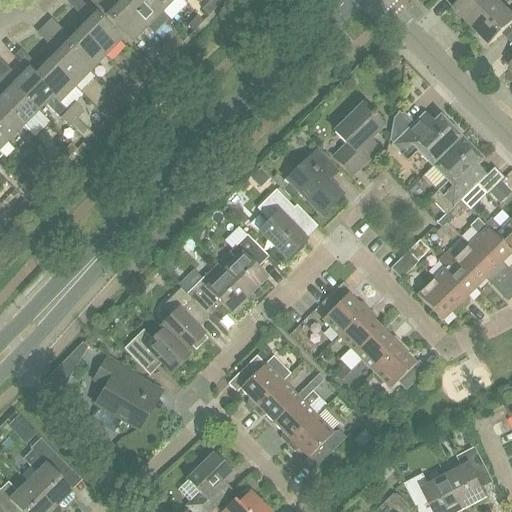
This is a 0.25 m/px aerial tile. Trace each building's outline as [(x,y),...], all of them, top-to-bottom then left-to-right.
[(147,28),(162,12),(149,0),(124,0),(122,3),(147,28)] [(149,0),(162,12),(174,0),(149,0)] [(496,0),(463,0),(453,10),(471,29),(499,2),(496,0)] [(209,17),(219,7),(213,1),(203,11),(209,17)] [(511,15),(499,2),(471,29),(489,47),(509,27),(511,29),(511,15)] [(131,44),(147,28),(122,3),(112,12),(105,6),(99,12),(131,44)] [(80,32),(105,57),(121,41),(89,10),(83,16),(89,22),(80,32)] [(162,12),(147,28),(162,43),(172,33),(166,27),(171,21),(170,20),(164,14),(162,12)] [(187,27),(193,33),(203,22),(197,17),(187,27)] [(90,73),(105,57),(80,32),(70,42),(63,36),(58,41),(90,73)] [(172,33),(162,43),(167,48),(173,53),(183,43),(172,33)] [(75,88),(90,73),(58,41),(53,46),(59,53),(49,63),(75,88)] [(167,48),(157,58),(163,63),(173,53),(167,48)] [(59,104),(75,88),(49,63),(40,73),(33,66),(28,72),(53,97),(52,98),(59,104)] [(38,112),(52,98),(53,97),(28,72),(18,82),(11,75),(6,81),(38,112)] [(141,73),(132,83),(137,89),(147,79),(141,73)] [(0,105),(23,128),(38,112),(6,81),(1,86),(7,92),(0,99),(0,105)] [(132,83),(122,93),(127,99),(137,89),(132,83)] [(101,114),(107,120),(117,110),(111,104),(101,114)] [(0,135),(8,143),(23,128),(0,105),(0,135)] [(75,105),(68,112),(76,119),(83,112),(75,105)] [(347,146),(334,159),(352,177),(371,158),(379,151),(369,141),(381,129),(372,120),(374,118),(362,106),(334,133),(347,146)] [(68,112),(61,119),(69,127),(76,119),(68,112)] [(395,118),(390,141),(393,144),(391,146),(407,162),(417,152),(432,167),(460,140),(459,139),(461,137),(461,135),(454,127),(451,127),(450,128),(440,118),(433,124),(424,114),(414,124),(405,114),(403,116),(400,113),(395,118)] [(437,193),(430,200),(445,216),(449,212),(460,201),(473,188),(476,185),(485,177),(475,167),(482,161),(460,140),(432,167),(447,183),(437,193)] [(61,155),(67,161),(77,151),(71,145),(61,155)] [(317,153),(287,181),(321,216),(341,196),(323,178),(333,169),(317,153)] [(36,172),(29,164),(20,173),(28,180),(36,172)] [(50,166),(40,176),(46,181),(56,171),(50,166)] [(490,193),(503,181),(505,179),(494,168),(485,177),(476,185),(486,195),(487,196),(490,193)] [(256,183),(261,183),(267,178),(258,169),(250,178),(256,183)] [(38,173),(22,189),(31,197),(46,181),(40,176),(38,173)] [(511,189),(503,181),(490,193),(501,205),(511,194),(511,189)] [(292,201),(299,194),(289,183),(287,185),(282,190),(292,201)] [(473,188),(460,201),(466,207),(470,211),(486,195),(476,185),(473,188)] [(286,222),(291,217),(296,212),(276,191),(257,210),(270,223),(260,233),(287,260),(306,242),(286,222)] [(24,200),(18,206),(23,211),(29,205),(24,200)] [(460,201),(449,212),(455,218),(466,207),(460,201)] [(511,221),(502,231),(491,219),(484,226),(495,238),(494,238),(511,255),(510,255),(511,257),(511,221)] [(495,238),(484,226),(478,221),(471,228),(479,236),(469,246),(497,275),(504,269),(500,265),(510,255),(511,255),(494,238),(495,238)] [(458,235),(447,224),(441,229),(452,241),(458,235)] [(223,272),(249,298),(267,280),(251,264),(263,252),(247,236),(229,254),(235,260),(223,272)] [(413,258),(418,263),(430,252),(419,241),(408,253),(413,258)] [(490,282),(497,275),(469,246),(459,256),(452,248),(445,256),(452,263),(476,288),(487,278),(490,282)] [(401,281),(418,263),(413,258),(408,253),(390,270),(401,281)] [(476,288),(452,263),(445,256),(439,262),(446,269),(434,280),(463,309),(469,302),(466,298),(476,288)] [(231,315),(249,298),(223,272),(212,283),(205,277),(187,295),(203,311),(215,299),(231,315)] [(20,295),(25,300),(46,277),(41,273),(20,295)] [(456,315),(463,309),(434,280),(417,297),(441,322),(452,312),(456,315)] [(339,338),(368,310),(362,303),(358,307),(348,296),(351,293),(343,284),(321,305),(330,313),(322,321),(339,338)] [(204,312),(203,311),(187,295),(181,289),(161,308),(171,317),(160,328),(163,331),(186,353),(192,347),(196,351),(207,340),(203,336),(204,336),(192,324),(204,312)] [(345,367),(381,331),(371,321),(375,317),(368,310),(339,338),(350,349),(339,361),(345,367)] [(188,356),(186,353),(163,331),(153,341),(143,331),(124,350),(147,374),(159,362),(170,374),(188,356)] [(373,373),(402,344),(395,338),(391,341),(381,331),(345,367),(351,373),(362,362),(373,373)] [(88,340),(95,346),(102,339),(95,332),(88,340)] [(402,344),(373,373),(390,390),(397,383),(406,392),(427,371),(419,362),(415,365),(405,355),(408,351),(402,344)] [(74,352),(63,363),(75,370),(83,357),(74,352)] [(273,360),(266,366),(256,357),(228,385),(236,394),(240,390),(250,401),(247,404),(253,411),(282,383),(289,376),(273,360)] [(122,420),(138,430),(153,404),(133,392),(139,381),(106,361),(95,380),(107,387),(97,406),(99,407),(92,419),(115,432),(122,420)] [(319,375),(307,386),(313,392),(325,381),(319,375)] [(282,383),(253,411),(260,418),(264,414),(274,425),(299,400),(302,403),(313,392),(307,386),(296,397),(282,383)] [(316,417),(308,409),(319,399),(313,392),(302,403),(299,400),(274,425),(284,435),(280,439),(287,446),(316,417)] [(34,433),(17,416),(10,423),(9,424),(26,441),(34,433)] [(338,432),(333,435),(316,417),(287,446),(293,452),(297,449),(307,459),(304,463),(312,472),(346,439),(339,432),(338,432)] [(365,431),(355,441),(362,448),(372,438),(365,431)] [(81,481),(63,462),(40,439),(30,450),(32,452),(28,456),(27,463),(37,473),(27,483),(54,510),(61,504),(63,506),(67,506),(73,500),(73,497),(70,494),(72,492),(71,491),(81,481)] [(446,479),(463,511),(486,499),(476,479),(488,473),(475,448),(457,458),(463,470),(446,479)] [(225,461),(218,461),(213,456),(186,481),(199,494),(190,503),(190,508),(193,511),(212,511),(223,502),(213,492),(231,474),(230,473),(233,470),(225,461)] [(460,511),(463,511),(446,479),(430,488),(423,475),(404,485),(417,510),(429,504),(433,511),(460,511)] [(52,511),(54,510),(27,483),(17,493),(11,487),(4,487),(0,491),(0,511),(12,511),(16,508),(19,511),(52,511)] [(235,503),(225,511),(268,511),(250,494),(238,506),(235,503)] [(410,511),(394,495),(376,511),(410,511)]
